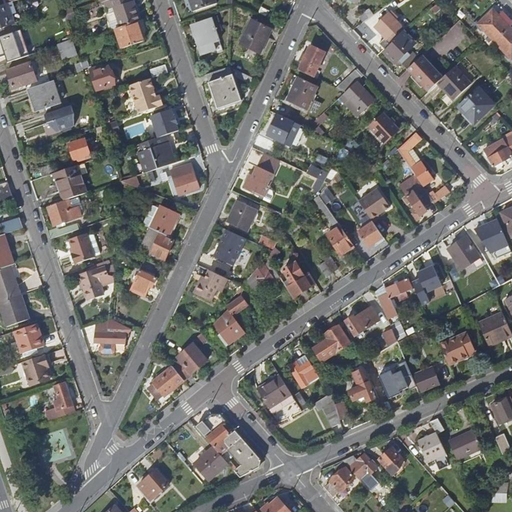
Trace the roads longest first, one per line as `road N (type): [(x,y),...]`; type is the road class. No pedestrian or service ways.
road 1 (residential): [(211,383),(491,193)]
road 2 (unclassified): [(109,424),(95,405),(0,123)]
road 3 (unclassified): [(109,424),(229,170)]
road 4 (residential): [(308,1),(491,193)]
road 5 (tertiary): [(511,372),(291,469)]
road 6 (unclassified): [(229,170),(308,1)]
road 7 (unclassified): [(161,0),(212,148),(229,170)]
